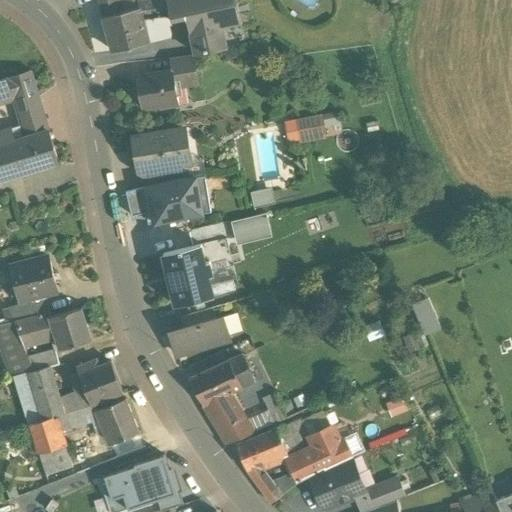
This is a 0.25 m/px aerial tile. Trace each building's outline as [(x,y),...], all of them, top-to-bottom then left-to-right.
[(118,0),(98,0),(104,19),(121,14),(119,4),(118,0)] [(167,0),(148,0),(127,3),(129,12),(139,9),(142,20),(171,16),(167,0)] [(215,0),(167,0),(171,16),(171,19),(187,15),(195,54),(226,47),(222,26),(231,24),(227,2),(217,4),(215,0)] [(121,14),(104,19),(113,53),(148,44),(148,43),(142,20),(139,9),(129,12),(121,14)] [(171,16),(142,20),(148,43),(171,36),(170,23),(172,23),(171,19),(171,16)] [(193,56),(170,59),(172,72),(173,72),(174,74),(196,70),(193,56)] [(196,70),(174,74),(176,88),(198,84),(196,70)] [(31,71),(9,78),(15,99),(18,107),(40,100),(31,71)] [(172,72),(137,78),(143,109),(160,106),(161,109),(179,106),(176,88),(174,74),(173,72),(172,72)] [(0,103),(15,99),(9,78),(0,80),(0,103)] [(40,100),(18,107),(27,137),(49,131),(40,100)] [(299,140),(300,144),(325,139),(321,116),(285,123),(288,142),(299,140)] [(11,128),(0,131),(0,145),(15,141),(11,128)] [(183,130),(134,137),(137,157),(140,156),(142,170),(155,168),(154,167),(182,163),(182,164),(188,163),(183,130)] [(27,137),(15,141),(25,173),(59,163),(49,131),(27,137)] [(0,181),(25,174),(25,173),(15,141),(0,145),(0,181)] [(182,163),(154,167),(155,168),(157,185),(171,181),(185,179),(182,164),(182,163)] [(157,185),(143,188),(149,212),(152,224),(187,216),(211,213),(205,177),(185,179),(171,181),(157,185)] [(132,216),(149,212),(143,188),(126,192),(132,216)] [(253,195),(256,212),(277,208),(274,191),(253,195)] [(231,223),(237,246),(269,237),(263,214),(231,223)] [(200,247),(163,256),(175,306),(214,296),(233,291),(231,282),(210,288),(208,278),(212,277),(209,264),(205,265),(200,247)] [(49,258),(11,268),(19,300),(46,293),(57,290),(49,258)] [(46,293),(19,300),(21,306),(47,299),(46,293)] [(21,306),(12,308),(15,321),(50,312),(47,299),(21,306)] [(414,305),(425,335),(440,330),(429,299),(414,305)] [(211,308),(188,315),(191,327),(215,320),(214,320),(211,308)] [(83,309),(52,316),(55,326),(61,348),(93,340),(83,309)] [(50,312),(15,321),(16,325),(26,341),(52,332),(55,326),(52,316),(52,312),(50,312)] [(215,320),(191,327),(171,332),(178,355),(199,349),(199,347),(209,344),(208,341),(228,336),(223,317),(214,320),(215,320)] [(16,325),(0,329),(0,342),(3,352),(8,368),(30,361),(32,360),(26,341),(16,325)] [(424,345),(418,333),(405,340),(412,352),(424,345)] [(3,352),(0,353),(0,371),(9,369),(8,368),(3,352)] [(243,357),(190,381),(203,405),(228,393),(254,382),(246,364),(243,357)] [(246,364),(254,382),(269,375),(261,357),(246,364)] [(30,361),(8,368),(9,369),(11,377),(33,371),(30,361)] [(80,374),(70,377),(77,396),(79,402),(89,398),(92,405),(96,403),(123,393),(111,361),(80,374)] [(93,361),(77,367),(80,374),(96,367),(93,361)] [(50,366),(28,373),(43,420),(56,416),(65,414),(61,402),(50,366)] [(228,393),(203,405),(211,418),(235,405),(228,393)] [(274,416),(283,412),(275,394),(266,398),(274,416)] [(77,396),(61,402),(65,414),(72,411),(74,411),(86,410),(87,410),(98,410),(99,409),(96,403),(92,405),(89,398),(79,402),(77,396)] [(99,409),(98,410),(104,422),(112,444),(140,433),(126,399),(99,409)] [(407,412),(402,400),(389,405),(394,417),(407,412)] [(235,405),(211,418),(226,444),(251,434),(248,428),(235,405)] [(431,419),(441,414),(438,408),(428,413),(431,419)] [(65,414),(56,416),(61,430),(89,425),(87,410),(86,410),(74,411),(65,414)] [(104,422),(98,410),(87,410),(89,425),(104,422)] [(274,416),(248,428),(251,434),(286,419),(283,412),(274,416)] [(43,420),(30,424),(44,467),(70,457),(61,430),(56,416),(43,420)] [(302,418),(274,429),(287,455),(288,458),(314,446),(310,437),(302,418)] [(288,458),(295,472),(299,481),(311,476),(325,468),(352,458),(343,439),(340,440),(333,426),(310,437),(314,446),(288,458)] [(274,429),(237,444),(247,471),(261,466),(287,455),(274,429)] [(172,477),(165,456),(104,475),(116,511),(120,511),(158,500),(177,494),(172,477)] [(73,465),(70,457),(44,467),(47,475),(73,465)] [(352,458),(325,468),(311,476),(324,509),(355,497),(366,493),(365,491),(352,458)] [(261,466),(247,471),(259,490),(272,481),(261,466)] [(295,472),(272,481),(283,494),(299,483),(299,481),(295,472)] [(184,504),(175,477),(172,477),(177,494),(158,500),(162,511),(184,504)] [(397,478),(365,491),(366,493),(355,497),(360,511),(365,511),(385,505),(385,504),(404,496),(397,478)] [(272,481),(259,490),(271,503),(283,494),(272,481)] [(511,511),(511,493),(494,500),(498,511),(511,511)] [(498,511),(494,500),(484,505),(486,511),(498,511)] [(365,511),(400,511),(398,501),(385,505),(365,511)]
